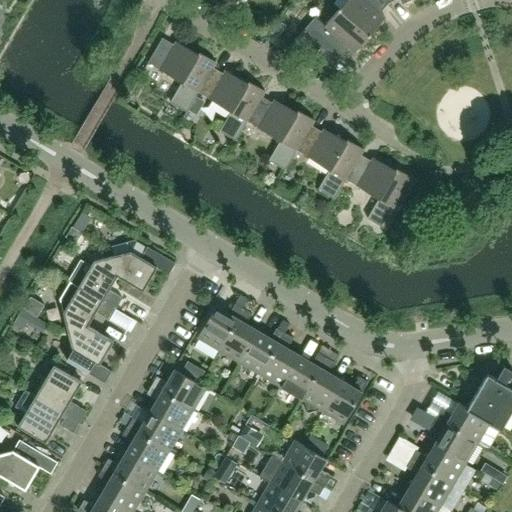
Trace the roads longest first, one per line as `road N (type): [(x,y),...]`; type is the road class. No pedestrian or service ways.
road 1 (residential): [(49,511),(208,253)]
road 2 (residential): [(208,253),(0,123)]
road 3 (residential): [(409,348),(375,344),(208,253)]
road 4 (residential): [(339,104),(163,0)]
road 5 (residential): [(343,511),(414,386),(409,348)]
road 6 (residential): [(339,104),(395,38),(471,0)]
